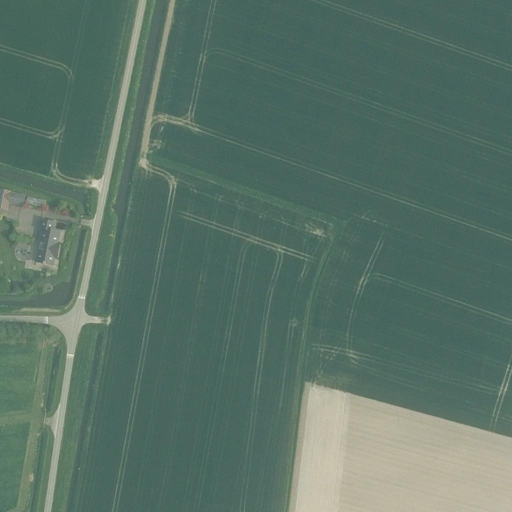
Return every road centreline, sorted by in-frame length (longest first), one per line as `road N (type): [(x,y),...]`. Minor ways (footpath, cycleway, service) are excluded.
road 1 (unclassified): [(76,319),(143,0)]
road 2 (unclassified): [(47,511),(76,319)]
